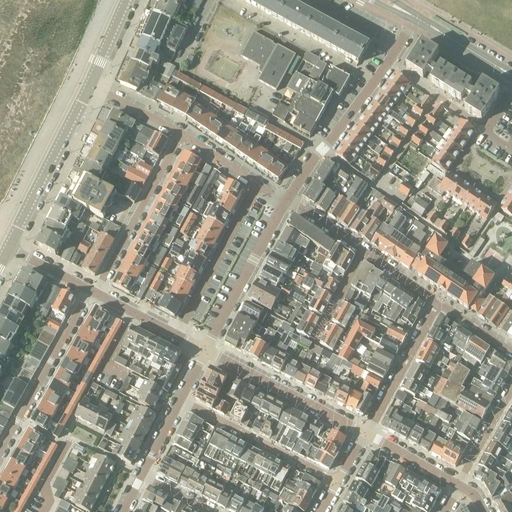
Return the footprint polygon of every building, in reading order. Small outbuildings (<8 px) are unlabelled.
[(181,5),(178,4),(170,0),(160,0),(154,14),(176,24),(179,18),(176,17),(181,5)] [(197,12),(202,0),(189,0),(186,7),(188,8),(197,12)] [(271,0),(254,0),(252,5),(265,12),(271,0)] [(271,0),(265,12),(278,20),(288,2),(283,0),(271,0)] [(291,27),(301,9),(288,2),(278,20),(291,27)] [(197,12),(188,8),(186,12),(195,16),(197,12)] [(291,27),(305,34),(315,17),(301,9),(291,27)] [(176,25),(176,24),(154,14),(151,20),(149,18),(147,22),(150,24),(143,39),(161,47),(165,49),(175,53),(187,31),(176,25)] [(305,34),(318,41),(327,24),(315,17),(305,34)] [(341,31),(327,24),(318,41),(331,49),(341,31)] [(331,49),(344,56),(354,38),(341,31),(331,49)] [(240,57),(241,57),(260,68),(259,69),(260,73),(262,74),(258,82),(276,92),(296,56),(278,46),(277,47),(273,45),(274,44),(254,33),(240,57)] [(368,46),(354,38),(344,56),(358,64),(368,46)] [(143,39),(138,51),(156,59),(159,53),(161,47),(143,39)] [(482,121),(500,92),(483,81),(475,94),(468,90),(472,84),(441,65),(437,71),(431,66),(439,53),(422,43),(406,68),(423,78),(428,71),(430,73),(427,79),(465,104),(469,97),(472,99),(465,110),(482,121)] [(173,58),(175,53),(165,49),(163,53),(173,58)] [(138,51),(132,63),(151,71),(154,65),(158,67),(160,61),(156,59),(138,51)] [(315,67),(308,80),(316,85),(326,66),(319,62),(320,60),(307,53),(303,60),(315,67)] [(157,73),(151,71),(132,63),(126,77),(124,77),(120,84),(137,92),(137,93),(141,95),(151,100),(157,103),(165,88),(158,85),(153,83),(157,73)] [(175,68),(169,65),(163,76),(169,79),(175,68)] [(329,80),(324,89),(333,95),(334,95),(339,98),(350,79),(345,76),(345,75),(343,74),(343,75),(330,68),(328,79),(329,80)] [(176,73),(173,78),(186,85),(189,80),(176,73)] [(316,85),(308,80),(296,73),(287,89),(325,110),(329,102),(330,102),(329,102),(332,97),(332,98),(332,97),(333,95),(324,89),(316,85)] [(396,74),(388,84),(402,95),(410,84),(396,74)] [(189,80),(186,85),(199,92),(202,87),(189,80)] [(394,105),(402,95),(388,84),(380,94),(394,105)] [(173,112),(183,93),(170,85),(159,105),(160,105),(173,112),(172,112),(173,112)] [(215,94),(204,88),(201,93),(212,100),(215,94)] [(279,104),(300,116),(317,125),(318,123),(318,122),(321,118),(321,117),(325,110),(287,89),(284,95),(293,100),(288,109),(279,104)] [(186,119),(196,101),(195,100),(195,99),(183,93),(173,112),(185,119),(186,119)] [(215,94),(212,100),(222,105),(225,99),(215,94)] [(373,104),(387,115),(394,105),(380,94),(373,104)] [(427,97),(422,103),(409,94),(406,98),(413,103),(424,111),(432,101),(427,97)] [(237,106),(227,100),(224,106),(234,111),(237,106)] [(196,126),(205,112),(198,107),(200,104),(196,101),(186,119),(196,126)] [(417,114),(420,117),(424,111),(413,103),(411,107),(415,109),(412,114),(415,116),(417,114)] [(315,128),(317,125),(300,116),(279,104),(272,116),(283,122),(288,113),(298,119),(293,128),(300,131),(300,132),(301,132),(302,132),(310,137),(314,129),(315,129),(315,128)] [(379,125),(387,115),(373,104),(365,115),(379,125)] [(402,104),(399,109),(405,113),(408,109),(402,104)] [(444,109),(438,105),(431,116),(440,122),(450,129),(453,125),(439,115),(444,109)] [(237,106),(234,111),(244,117),(247,111),(237,106)] [(238,130),(227,146),(237,153),(246,140),(248,137),(253,128),(255,124),(260,115),(250,110),(245,119),(252,122),(250,126),(249,126),(244,135),(238,130)] [(215,119),(205,112),(196,126),(206,132),(206,133),(206,132),(215,119)] [(111,118),(108,125),(116,130),(116,132),(124,136),(128,129),(131,130),(135,123),(114,113),(113,114),(111,113),(109,116),(111,118)] [(264,129),(269,120),(260,115),(255,124),(264,129)] [(365,115),(358,124),(372,135),(379,125),(365,115)] [(439,124),(440,122),(431,116),(431,115),(425,123),(428,125),(427,126),(431,129),(436,122),(439,124)] [(216,140),(217,139),(225,126),(227,123),(217,116),(215,119),(206,132),(216,139),(216,140)] [(412,129),(417,121),(410,116),(404,124),(412,129)] [(461,121),(453,131),(468,141),(475,131),(461,121)] [(238,130),(234,128),(227,123),(225,126),(217,139),(227,146),(226,146),(227,147),(227,146),(238,130)] [(368,140),(372,135),(358,124),(350,135),(365,145),(370,149),(374,145),(368,140)] [(396,131),(387,124),(384,128),(393,135),(396,131)] [(127,138),(124,136),(116,132),(116,130),(108,125),(105,131),(104,130),(101,136),(102,137),(101,137),(122,148),(127,138)] [(135,142),(142,145),(149,131),(138,125),(137,129),(141,131),(136,140),(133,138),(131,140),(135,142)] [(264,129),(257,125),(252,133),(256,135),(258,131),(262,133),(264,129)] [(278,130),(268,125),(265,131),(275,136),(278,130)] [(423,125),(419,131),(426,136),(428,132),(430,133),(429,135),(434,139),(437,135),(423,125)] [(398,134),(404,139),(410,131),(403,126),(398,132),(399,133),(398,134)] [(276,137),(287,143),(290,137),(279,131),(276,137)] [(446,142),(461,152),(468,141),(453,131),(446,142)] [(148,148),(156,134),(150,132),(143,145),(148,148)] [(158,136),(156,134),(148,148),(147,152),(154,156),(152,159),(157,162),(162,153),(163,151),(168,141),(163,138),(158,135),(158,136)] [(343,145),(357,155),(365,145),(350,135),(343,145)] [(253,141),(248,137),(246,140),(237,153),(237,154),(237,153),(247,160),(256,147),(261,139),(256,136),(253,141)] [(395,136),(389,145),(397,150),(403,142),(395,136)] [(412,141),(415,144),(413,147),(419,152),(425,143),(416,136),(412,141)] [(127,151),(122,148),(101,137),(99,143),(98,142),(94,148),(95,149),(95,150),(114,160),(115,161),(119,153),(124,156),(127,151)] [(287,143),(284,148),(283,150),(289,154),(293,146),(301,150),(304,145),(290,137),(287,143)] [(446,142),(439,152),(453,162),(461,152),(446,142)] [(138,157),(139,157),(143,149),(140,148),(141,147),(134,143),(129,152),(138,157)] [(349,166),(357,155),(343,145),(335,155),(349,166)] [(266,153),(256,147),(247,160),(257,166),(257,167),(266,153)] [(380,157),(388,162),(395,152),(388,147),(380,157)] [(109,168),(114,160),(95,150),(94,152),(93,151),(90,157),(91,158),(89,162),(106,171),(107,172),(109,168)] [(268,174),(277,161),(275,159),(277,156),(268,151),(266,153),(257,167),(268,174)] [(446,173),(453,162),(439,152),(432,163),(446,173)] [(179,163),(196,172),(201,162),(201,161),(201,162),(184,153),(182,157),(179,163)] [(380,157),(373,167),(380,173),(388,162),(380,157)] [(136,171),(140,164),(142,161),(138,159),(137,158),(132,167),(130,166),(129,168),(136,171)] [(316,205),(340,168),(328,160),(317,177),(316,178),(314,182),(313,183),(313,184),(303,199),(315,207),(316,205)] [(288,168),(277,161),(268,174),(279,181),(288,168)] [(84,171),(81,176),(98,185),(106,171),(89,162),(88,164),(88,163),(87,164),(86,164),(83,169),(84,170),(84,171)] [(190,182),(196,172),(179,163),(179,164),(177,167),(174,173),(173,173),(190,182)] [(143,188),(148,178),(136,171),(129,168),(123,164),(121,168),(124,170),(125,169),(129,171),(124,179),(143,188)] [(150,169),(140,164),(136,171),(148,178),(152,171),(154,167),(152,166),(150,169)] [(212,169),(206,165),(201,175),(207,178),(212,169)] [(429,167),(428,167),(428,168),(427,170),(426,170),(440,180),(441,180),(444,176),(429,166),(429,167)] [(365,178),(373,183),(380,173),(373,167),(365,178)] [(344,186),(345,185),(351,175),(340,168),(316,205),(315,207),(325,213),(338,193),(333,189),(340,179),(343,181),(340,186),(343,187),(344,186)] [(223,195),(237,203),(238,203),(244,191),(244,190),(230,183),(231,182),(214,171),(206,185),(212,189),(218,179),(228,186),(223,195)] [(168,183),(168,184),(185,192),(190,182),(173,173),(173,174),(172,177),(171,177),(171,178),(168,183)] [(445,192),(452,197),(461,182),(450,174),(443,184),(435,179),(428,188),(441,197),(445,192)] [(207,178),(201,175),(196,185),(201,188),(207,178)] [(363,183),(351,175),(345,185),(348,187),(350,183),(353,185),(345,198),(346,199),(345,201),(340,197),(328,215),(338,222),(363,183)] [(106,189),(98,185),(81,176),(74,190),(72,189),(71,189),(70,189),(69,189),(68,189),(68,190),(67,190),(67,191),(63,198),(85,210),(104,220),(117,194),(106,188),(106,189)] [(473,190),(461,182),(452,197),(463,205),(473,190)] [(355,205),(365,189),(367,186),(363,183),(338,222),(347,228),(359,210),(353,206),(354,205),(355,205)] [(124,197),(134,204),(142,190),(131,184),(124,197)] [(179,203),(185,192),(168,184),(166,187),(166,188),(163,193),(162,194),(179,203)] [(398,192),(407,198),(412,190),(403,184),(398,192)] [(199,198),(206,202),(213,190),(206,186),(199,198)] [(191,196),(196,198),(200,190),(195,187),(191,196)] [(467,207),(475,213),(485,198),(473,190),(463,205),(460,209),(464,212),(467,207)] [(162,194),(157,204),(174,213),(179,203),(162,194)] [(223,195),(216,207),(231,215),(237,203),(223,195)] [(360,237),(386,199),(381,195),(368,215),(363,212),(350,230),(360,237)] [(196,198),(191,196),(186,204),(191,207),(196,198)] [(79,222),(85,210),(63,198),(62,200),(60,199),(58,204),(59,205),(56,212),(71,220),(72,219),(77,222),(79,222)] [(199,214),(206,202),(199,198),(193,211),(199,214)] [(421,217),(424,213),(429,206),(418,198),(410,210),(421,217)] [(497,206),(485,198),(475,213),(472,217),(477,220),(480,216),(487,221),(497,206)] [(499,209),(511,217),(511,201),(507,198),(499,209)] [(384,210),(391,215),(397,206),(386,199),(360,237),(369,243),(382,224),(377,221),(384,210)] [(168,223),(174,213),(157,204),(155,208),(152,213),(151,214),(168,223)] [(203,216),(208,219),(224,227),(231,215),(216,207),(210,204),(203,216)] [(371,244),(380,250),(404,214),(400,211),(392,222),(389,221),(399,207),(397,206),(391,215),(371,244)] [(185,208),(180,216),(185,219),(189,211),(185,208)] [(56,212),(50,223),(68,232),(68,231),(66,230),(71,220),(56,212)] [(437,218),(431,213),(426,221),(433,225),(437,218)] [(146,224),(163,233),(168,223),(151,214),(152,214),(150,217),(149,218),(146,224)] [(187,222),(194,226),(198,218),(191,214),(187,222)] [(409,217),(404,214),(380,250),(389,256),(402,237),(397,234),(409,217)] [(185,219),(180,216),(176,224),(181,227),(185,219)] [(320,249),(330,256),(336,244),(295,217),(294,218),(293,217),(288,227),(320,249)] [(208,219),(202,230),(218,239),(224,227),(208,219)] [(444,233),(449,226),(448,226),(452,221),(449,219),(446,224),(439,219),(436,223),(440,226),(437,229),(444,233)] [(78,223),(79,222),(77,222),(71,234),(74,235),(80,238),(86,227),(78,223)] [(109,222),(102,235),(114,242),(121,229),(109,222)] [(187,237),(194,226),(187,222),(180,233),(187,237)] [(404,239),(391,258),(400,264),(424,228),(416,222),(413,226),(417,229),(408,242),(404,239)] [(62,243),(68,232),(50,223),(44,234),(62,243)] [(93,223),(90,229),(97,233),(100,227),(93,223)] [(141,234),(158,243),(161,237),(164,239),(166,235),(163,233),(146,224),(144,227),(144,228),(141,234)] [(444,233),(456,241),(461,233),(458,231),(458,232),(454,230),(449,226),(444,233)] [(174,228),(169,236),(174,239),(178,231),(174,228)] [(428,230),(424,228),(400,264),(409,270),(411,268),(419,256),(422,252),(417,248),(425,235),(428,230)] [(193,240),(196,241),(212,250),(218,239),(202,230),(200,233),(198,232),(193,240)] [(287,230),(279,244),(299,255),(303,257),(310,244),(292,233),(287,230)] [(467,249),(475,237),(472,234),(468,239),(461,233),(456,241),(467,249)] [(56,256),(62,243),(44,234),(38,247),(48,252),(50,253),(50,254),(51,254),(56,256)] [(135,244),(152,253),(158,243),(141,234),(139,238),(138,238),(139,238),(136,244),(135,244)] [(74,235),(69,246),(75,249),(80,238),(74,235)] [(104,260),(114,242),(102,235),(92,253),(104,260)] [(170,247),(174,239),(169,236),(165,244),(170,247)] [(422,258),(419,256),(411,268),(418,273),(416,275),(469,310),(470,308),(477,313),(485,301),(481,299),(495,279),(472,263),(463,276),(440,260),(448,247),(435,238),(422,258)] [(480,238),(469,255),(473,258),(484,241),(480,238)] [(174,244),(182,249),(185,244),(177,240),(174,244)] [(196,242),(190,253),(206,262),(212,250),(196,241),(195,242),(196,242)] [(83,242),(80,247),(88,251),(91,246),(83,242)] [(147,263),(152,253),(135,244),(133,248),(130,254),(149,265),(149,264),(147,263)] [(183,249),(182,249),(174,244),(171,252),(179,256),(183,249)] [(299,255),(279,244),(273,254),(301,268),(303,263),(296,259),(299,255)] [(330,256),(327,260),(326,262),(330,265),(327,270),(332,273),(344,250),(336,244),(330,256)] [(62,259),(68,263),(75,249),(69,246),(62,259)] [(86,255),(88,251),(80,247),(78,251),(86,255)] [(157,255),(163,259),(168,251),(163,248),(158,256),(157,255)] [(317,253),(327,260),(330,256),(320,249),(317,253)] [(354,257),(344,250),(332,273),(337,276),(339,273),(344,276),(345,273),(354,257)] [(206,262),(190,253),(188,252),(185,259),(186,259),(182,267),(198,276),(206,262)] [(95,277),(104,260),(92,253),(83,270),(85,271),(85,272),(86,272),(95,277)] [(71,264),(75,266),(80,257),(76,254),(71,264)] [(147,268),(149,265),(130,254),(128,258),(125,264),(124,264),(141,273),(145,267),(147,268)] [(159,267),(163,259),(157,255),(156,258),(157,258),(154,264),(159,267)] [(292,266),(273,256),(267,266),(286,277),(290,270),(302,277),(298,285),(310,292),(317,280),(303,272),(292,266)] [(316,258),(313,263),(323,268),(326,263),(316,258)] [(173,263),(167,259),(162,268),(168,272),(173,263)] [(304,269),(303,272),(317,280),(318,278),(320,279),(324,272),(321,271),(323,268),(313,263),(310,270),(312,271),(311,273),(304,269)] [(139,277),(141,273),(124,264),(124,265),(123,268),(122,268),(119,274),(137,284),(141,278),(139,277)] [(361,293),(373,271),(374,270),(367,266),(365,267),(364,266),(364,265),(345,300),(349,302),(356,290),(361,293)] [(146,276),(152,279),(158,269),(153,266),(148,275),(147,274),(146,276)] [(182,267),(176,279),(192,287),(198,276),(182,267)] [(304,303),(305,301),(306,299),(292,291),(284,286),(283,289),(280,287),(281,285),(279,284),(283,277),(266,268),(261,276),(262,277),(260,280),(276,289),(275,291),(286,296),(291,299),(296,302),(296,303),(302,306),(304,303)] [(155,280),(162,284),(165,277),(164,277),(166,273),(160,270),(155,280)] [(371,298),(372,297),(383,276),(373,271),(361,293),(371,298)] [(25,272),(17,288),(38,299),(43,290),(44,290),(47,284),(25,272)] [(119,274),(119,275),(117,278),(117,279),(113,285),(113,286),(129,295),(130,294),(132,294),(135,289),(133,288),(136,284),(137,285),(137,284),(119,274)] [(152,279),(146,276),(145,278),(146,278),(143,285),(148,287),(152,279)] [(391,282),(383,276),(372,297),(374,299),(373,301),(376,303),(372,311),(373,312),(380,301),(391,282)] [(172,289),(186,297),(191,287),(191,288),(192,287),(176,279),(172,277),(170,281),(175,283),(172,289)] [(485,320),(487,321),(504,296),(508,290),(511,284),(501,277),(497,283),(507,289),(503,294),(500,292),(495,300),(490,297),(477,316),(485,321),(485,320)] [(317,280),(310,292),(307,296),(327,307),(332,297),(320,291),(325,282),(320,279),(318,278),(317,280)] [(324,288),(334,294),(339,284),(329,279),(324,288)] [(157,293),(162,284),(155,280),(150,290),(157,293)] [(286,296),(275,291),(258,282),(248,300),(276,314),(279,309),(276,307),(280,300),(283,301),(286,296)] [(400,288),(391,282),(380,301),(373,312),(377,314),(378,311),(382,304),(387,307),(390,301),(391,302),(400,288)] [(141,289),(136,298),(141,301),(147,290),(140,286),(139,288),(141,289)] [(54,287),(46,303),(52,306),(60,290),(54,287)] [(41,301),(38,299),(17,288),(10,299),(28,309),(31,310),(35,302),(43,306),(38,314),(46,318),(52,306),(46,303),(41,301)] [(384,317),(391,321),(397,311),(408,293),(400,288),(391,302),(394,303),(390,310),(391,310),(389,313),(386,311),(384,317)] [(163,291),(161,295),(181,306),(186,297),(172,289),(169,294),(163,291)] [(181,307),(181,306),(161,295),(157,293),(150,290),(145,299),(144,301),(146,302),(149,304),(150,304),(152,306),(160,310),(175,318),(181,307)] [(75,299),(63,292),(52,312),(65,318),(72,305),(73,306),(75,301),(74,300),(75,299)] [(416,299),(408,293),(397,311),(391,321),(399,325),(401,321),(402,322),(407,312),(416,299)] [(321,316),(327,307),(307,296),(306,299),(305,301),(311,305),(308,310),(321,316)] [(508,299),(504,296),(487,321),(489,323),(489,324),(496,329),(509,310),(503,307),(508,299)] [(4,310),(5,310),(22,319),(28,309),(10,299),(8,303),(4,310)] [(407,312),(402,322),(406,325),(407,323),(413,326),(424,306),(423,303),(416,299),(407,312)] [(359,311),(363,313),(366,307),(357,302),(354,307),(359,310),(359,311)] [(241,314),(258,323),(262,325),(267,315),(263,313),(264,312),(247,303),(241,314)] [(295,308),(291,317),(295,319),(302,306),(296,303),(294,307),(295,308)] [(302,306),(295,319),(314,329),(320,320),(307,313),(305,315),(303,314),(307,305),(304,303),(302,306)] [(357,324),(358,322),(363,313),(359,311),(357,316),(353,314),(355,310),(343,303),(337,313),(357,324)] [(103,327),(104,326),(105,327),(107,324),(106,323),(109,316),(94,308),(88,319),(103,327)] [(0,321),(16,330),(22,319),(5,310),(0,319),(0,321)] [(498,331),(507,337),(511,329),(511,313),(510,312),(498,331)] [(345,329),(348,324),(350,326),(344,338),(341,336),(343,332),(330,326),(325,335),(345,346),(357,324),(337,313),(332,322),(345,329)] [(236,350),(242,353),(246,345),(248,346),(253,337),(256,338),(262,328),(257,325),(258,323),(241,314),(232,331),(225,344),(225,343),(225,344),(225,345),(226,344),(235,350),(236,351),(236,350)] [(287,324),(291,327),(292,324),(295,319),(291,317),(287,324)] [(433,330),(448,338),(452,340),(452,339),(453,338),(459,328),(454,325),(451,331),(446,328),(450,322),(443,317),(440,318),(433,330)] [(49,319),(45,325),(45,326),(58,333),(61,326),(49,319)] [(88,319),(82,329),(98,338),(101,339),(103,335),(100,333),(103,327),(88,319)] [(314,329),(295,319),(292,324),(299,327),(296,332),(301,334),(299,338),(301,339),(306,342),(308,338),(309,339),(314,329)] [(111,332),(116,335),(123,323),(117,320),(113,328),(108,326),(106,329),(111,332)] [(390,330),(386,337),(402,345),(408,335),(392,326),(393,325),(383,320),(380,325),(390,330)] [(16,330),(0,321),(0,341),(10,347),(18,331),(16,330)] [(374,325),(367,321),(364,326),(374,331),(374,325)] [(280,328),(288,332),(290,328),(291,327),(287,324),(283,322),(280,328)] [(338,358),(343,361),(348,363),(354,352),(362,337),(370,341),(372,337),(375,332),(374,331),(364,326),(358,322),(357,324),(345,346),(342,350),(340,355),(338,358)] [(55,337),(58,333),(45,326),(45,325),(42,323),(39,328),(43,331),(55,337)] [(130,345),(135,348),(142,333),(132,328),(122,347),(128,350),(130,345)] [(269,346),(276,335),(277,333),(269,328),(261,341),(269,346)] [(290,333),(288,332),(280,328),(277,333),(276,335),(281,338),(274,352),(269,350),(262,364),(271,369),(290,333)] [(463,352),(472,337),(459,328),(453,338),(459,342),(457,345),(456,345),(453,349),(457,352),(459,349),(463,352)] [(92,348),(98,338),(82,329),(76,340),(92,348)] [(427,341),(450,354),(453,349),(456,345),(457,345),(459,342),(453,338),(452,339),(454,340),(451,347),(445,343),(448,338),(433,330),(427,341)] [(43,331),(37,341),(49,348),(55,337),(43,331)] [(111,332),(105,342),(110,345),(116,335),(111,332)] [(152,338),(142,333),(135,348),(140,350),(137,355),(142,357),(152,338)] [(298,345),(301,339),(299,338),(292,335),(290,333),(271,369),(281,374),(291,354),(286,352),(292,340),(298,344),(298,345)] [(333,351),(335,347),(342,350),(345,346),(325,335),(320,345),(333,351)] [(402,345),(386,337),(384,336),(382,341),(372,337),(370,341),(397,355),(402,345)] [(161,343),(152,338),(142,357),(147,360),(149,355),(154,358),(161,343)] [(474,338),(463,358),(462,359),(473,367),(477,362),(481,364),(490,349),(474,338)] [(308,351),(309,352),(312,345),(306,342),(301,339),(298,345),(308,350),(308,351)] [(76,340),(71,350),(86,359),(92,348),(76,340)] [(252,349),(248,346),(246,345),(242,353),(241,353),(260,363),(269,346),(261,341),(258,340),(252,349)] [(12,348),(10,347),(0,341),(0,357),(5,361),(12,348)] [(41,363),(49,348),(37,341),(29,357),(41,363)] [(99,353),(104,355),(110,345),(105,342),(99,353)] [(161,343),(154,358),(159,360),(156,365),(161,367),(171,348),(161,343)] [(426,343),(421,353),(442,365),(446,367),(449,361),(438,355),(440,351),(426,343)] [(320,358),(321,356),(324,351),(312,345),(309,352),(320,358)] [(181,353),(171,348),(161,367),(162,368),(164,363),(173,367),(165,383),(159,379),(155,386),(168,393),(181,367),(176,364),(181,353)] [(86,359),(71,350),(65,361),(80,370),(86,359)] [(366,351),(363,357),(388,370),(394,359),(378,350),(375,355),(366,351)] [(492,368),(497,371),(498,370),(507,375),(511,367),(511,365),(511,364),(491,350),(486,359),(491,362),(489,366),(492,368)] [(330,361),(333,355),(324,351),(321,356),(330,361)] [(284,376),(294,381),(307,355),(302,352),(296,363),(292,361),(284,376)] [(99,353),(93,363),(99,366),(104,355),(99,353)] [(433,364),(440,368),(442,365),(421,353),(416,362),(430,370),(433,364)] [(308,354),(307,355),(294,381),(303,385),(311,370),(306,368),(312,356),(308,354)] [(330,361),(326,367),(314,391),(324,396),(332,381),(327,379),(334,365),(339,368),(343,361),(338,358),(333,355),(330,361)] [(454,363),(458,365),(462,359),(463,358),(458,355),(454,363)] [(22,369),(23,370),(34,376),(41,363),(29,357),(28,356),(22,369)] [(0,357),(0,371),(1,372),(2,371),(0,370),(0,367),(1,366),(6,368),(9,363),(5,361),(0,357)] [(383,380),(388,370),(363,357),(361,362),(369,366),(367,371),(383,380)] [(65,361),(59,372),(74,380),(77,381),(79,377),(77,375),(80,370),(65,361)] [(343,370),(350,373),(353,366),(348,363),(343,361),(339,368),(336,375),(339,376),(341,373),(342,373),(343,370)] [(449,372),(451,373),(453,374),(458,366),(458,365),(454,363),(453,362),(449,368),(451,369),(449,372)] [(87,374),(93,377),(99,366),(93,363),(87,374)] [(364,366),(359,363),(357,368),(353,366),(350,373),(360,378),(364,371),(362,370),(364,366)] [(305,386),(314,391),(326,367),(321,365),(317,373),(313,371),(305,386)] [(406,379),(420,387),(422,384),(431,389),(435,381),(427,376),(428,373),(414,366),(406,379)] [(481,421),(490,406),(461,389),(470,374),(458,366),(453,374),(449,382),(440,398),(445,401),(481,421)] [(492,368),(486,379),(486,380),(485,381),(500,389),(507,375),(498,370),(497,371),(492,368)] [(211,369),(200,391),(216,399),(227,377),(211,369)] [(28,387),(34,376),(23,370),(17,381),(28,387)] [(442,378),(449,382),(453,375),(446,371),(442,378)] [(74,380),(59,372),(53,382),(68,390),(74,380)] [(87,374),(82,384),(87,387),(93,377),(87,374)] [(365,382),(367,384),(369,385),(373,377),(369,374),(365,382)] [(326,397),(335,402),(346,380),(341,377),(337,384),(333,382),(326,397)] [(373,377),(369,385),(355,412),(363,417),(375,394),(370,391),(372,386),(378,390),(382,381),(373,377)] [(494,399),(500,389),(485,381),(486,380),(486,379),(482,377),(481,380),(484,382),(483,384),(474,379),(470,386),(494,399)] [(449,382),(444,380),(441,378),(432,394),(440,398),(449,382)] [(401,389),(414,397),(415,397),(417,393),(425,397),(428,391),(420,387),(406,379),(401,389)] [(16,380),(10,392),(21,398),(27,387),(16,380)] [(237,382),(233,380),(225,396),(222,402),(226,404),(229,398),(237,382)] [(351,382),(346,380),(335,402),(344,407),(352,392),(347,389),(351,382)] [(62,401),(68,390),(53,382),(47,393),(62,401)] [(239,403),(247,387),(237,382),(229,398),(239,403)] [(346,408),(355,412),(369,385),(367,384),(365,382),(358,395),(354,393),(346,408)] [(142,386),(139,391),(158,401),(163,392),(163,391),(168,393),(155,386),(149,383),(146,389),(142,386)] [(76,395),(81,398),(87,387),(82,384),(76,395)] [(239,424),(241,425),(257,393),(248,388),(241,403),(245,405),(243,410),(237,406),(232,415),(230,419),(233,420),(233,421),(239,424)] [(153,411),(158,401),(139,391),(137,396),(141,398),(139,403),(153,411)] [(217,400),(216,399),(200,391),(195,401),(212,410),(215,404),(217,400)] [(47,393),(41,403),(56,411),(62,401),(47,393)] [(267,398),(257,393),(241,425),(242,425),(241,425),(246,428),(255,410),(259,412),(267,398)] [(395,400),(402,405),(406,397),(399,393),(395,400)] [(20,399),(9,394),(4,404),(14,410),(20,399)] [(433,410),(440,398),(432,394),(426,405),(419,401),(418,402),(426,406),(433,410)] [(76,395),(70,405),(75,408),(81,398),(76,395)] [(253,431),(259,434),(275,402),(267,398),(259,412),(264,415),(259,424),(257,423),(253,431)] [(445,401),(440,398),(433,410),(437,412),(448,419),(449,418),(475,432),(480,423),(463,413),(461,418),(442,407),(445,401)] [(92,408),(88,406),(90,401),(85,399),(75,418),(85,423),(92,408)] [(222,402),(217,400),(215,404),(217,404),(214,411),(224,416),(226,411),(229,406),(226,404),(222,402)] [(286,408),(275,402),(259,434),(269,439),(272,434),(268,432),(274,421),(278,423),(286,408)] [(426,406),(418,402),(415,406),(423,411),(426,406)] [(35,413),(51,422),(56,411),(41,403),(35,413)] [(120,403),(117,409),(128,414),(122,411),(125,406),(120,403)] [(0,417),(8,422),(14,410),(4,404),(2,407),(0,406),(0,417)] [(92,408),(85,423),(95,428),(104,409),(95,404),(92,408)] [(383,427),(382,427),(387,430),(398,411),(400,408),(393,404),(381,424),(382,424),(383,427)] [(64,416),(69,419),(75,408),(70,405),(64,416)] [(437,412),(433,410),(426,406),(423,411),(430,415),(425,422),(424,422),(423,425),(424,425),(422,429),(417,426),(408,441),(418,447),(437,412)] [(404,414),(398,411),(387,430),(397,435),(410,411),(412,409),(408,407),(404,414)] [(109,411),(104,409),(95,428),(105,433),(112,418),(107,416),(109,411)] [(114,414),(116,415),(119,417),(120,414),(126,417),(128,414),(117,409),(114,414)] [(151,426),(156,416),(142,409),(139,414),(134,412),(132,417),(151,426)] [(283,427),(287,428),(295,413),(287,409),(271,440),(275,443),(283,427)] [(232,415),(226,411),(224,416),(230,419),(232,415)] [(410,411),(397,435),(407,440),(415,425),(411,423),(416,414),(410,411)] [(418,447),(428,452),(436,437),(431,434),(439,420),(446,424),(448,419),(437,412),(418,447)] [(35,413),(30,423),(47,433),(49,428),(48,427),(51,422),(35,413)] [(302,416),(295,413),(287,428),(290,430),(285,438),(284,437),(280,445),(286,448),(302,416)] [(511,415),(508,414),(503,423),(511,427),(511,415)] [(64,416),(58,426),(63,429),(69,419),(64,416)] [(188,416),(184,423),(200,431),(202,432),(203,429),(206,431),(208,426),(188,416)] [(301,436),(303,432),(309,420),(302,416),(286,448),(291,451),(294,445),(293,444),(299,435),(301,436)] [(134,424),(131,428),(146,436),(151,426),(132,417),(129,421),(134,424)] [(448,419),(446,424),(444,427),(449,430),(452,425),(456,427),(454,430),(457,432),(457,434),(470,441),(475,432),(449,418),(448,419)] [(312,437),(321,441),(325,433),(323,432),(325,428),(309,420),(303,432),(312,437)] [(200,431),(184,423),(180,430),(196,438),(200,431)] [(511,442),(511,430),(502,425),(497,434),(511,442)] [(53,436),(58,439),(63,429),(58,426),(53,436)] [(211,437),(214,429),(210,427),(206,434),(211,437)] [(440,459),(449,443),(455,433),(449,430),(444,427),(441,432),(445,435),(446,431),(448,432),(442,442),(439,440),(431,454),(440,459)] [(122,436),(141,445),(146,436),(131,428),(129,433),(124,431),(122,436)] [(28,430),(22,441),(39,450),(43,452),(45,448),(40,445),(43,439),(28,430)] [(202,441),(196,438),(180,430),(176,437),(192,446),(194,442),(200,445),(198,448),(203,451),(207,444),(202,441)] [(214,449),(216,450),(224,434),(218,431),(204,456),(209,459),(214,449)] [(334,461),(340,451),(324,443),(319,451),(317,450),(318,447),(314,444),(312,446),(308,443),(312,437),(303,432),(301,436),(298,442),(334,461)] [(325,433),(321,441),(324,443),(340,451),(345,441),(344,438),(333,432),(331,437),(325,433)] [(206,434),(202,441),(207,444),(211,437),(206,434)] [(231,438),(224,434),(216,450),(220,452),(215,461),(219,463),(231,438)] [(511,449),(511,442),(497,434),(492,443),(508,452),(510,448),(511,449)] [(124,443),(122,448),(136,455),(141,445),(122,436),(120,441),(124,443)] [(197,448),(192,446),(176,437),(172,446),(192,456),(197,448)] [(229,462),(231,457),(239,442),(231,438),(219,463),(223,465),(225,460),(229,462)] [(34,461),(39,450),(22,441),(16,451),(32,460),(34,461)] [(454,446),(449,443),(440,459),(455,468),(468,445),(460,441),(459,443),(456,441),(454,446)] [(246,445),(239,442),(231,457),(235,459),(230,469),(233,470),(246,445)] [(329,470),(334,461),(298,442),(293,452),(299,455),(302,450),(307,452),(306,454),(308,455),(309,454),(310,454),(307,459),(329,470)] [(58,447),(53,444),(47,455),(52,457),(58,447)] [(70,454),(78,458),(76,457),(79,453),(83,455),(86,450),(75,444),(70,454)] [(507,468),(506,468),(509,470),(511,466),(511,464),(511,456),(491,444),(485,456),(497,463),(501,457),(508,461),(505,467),(507,468)] [(253,449),(246,445),(233,470),(238,473),(240,467),(243,469),(245,465),(253,449)] [(169,452),(179,457),(182,453),(171,447),(169,452)] [(112,455),(131,465),(136,455),(122,448),(119,452),(115,450),(112,455)] [(198,448),(193,458),(198,461),(200,456),(203,451),(198,448)] [(260,453),(253,449),(245,465),(249,467),(245,475),(248,477),(260,453)] [(32,460),(16,451),(10,462),(26,470),(28,471),(30,467),(28,466),(32,460)] [(364,465),(388,478),(395,466),(391,463),(385,474),(380,471),(386,460),(381,457),(371,452),(364,465)] [(179,457),(188,462),(191,458),(182,453),(179,457)] [(267,457),(260,453),(248,477),(247,480),(244,485),(251,489),(254,484),(251,483),(257,471),(260,473),(267,457)] [(168,480),(176,464),(174,462),(174,461),(171,459),(172,457),(168,454),(157,474),(168,480)] [(47,455),(41,465),(46,468),(52,457),(47,455)] [(115,465),(96,455),(94,459),(92,458),(89,464),(110,475),(115,465)] [(200,456),(198,461),(201,463),(207,466),(208,467),(211,462),(200,456)] [(509,470),(506,468),(504,473),(494,468),(497,463),(485,456),(478,467),(497,478),(503,481),(506,475),(509,470)] [(259,483),(263,485),(275,460),(267,457),(260,473),(263,475),(259,483)] [(187,469),(179,485),(187,489),(201,463),(198,461),(193,458),(191,458),(188,462),(194,465),(191,471),(187,469)] [(65,464),(75,469),(77,467),(78,464),(68,459),(65,464)] [(282,464),(275,460),(263,485),(267,487),(271,479),(274,480),(282,464)] [(26,470),(10,462),(4,472),(35,489),(40,478),(35,475),(30,483),(24,478),(22,477),(26,470)] [(211,462),(208,467),(211,468),(215,470),(218,465),(211,462)] [(195,493),(203,477),(199,475),(202,469),(205,471),(207,466),(201,463),(187,489),(195,493)] [(73,475),(75,469),(65,464),(62,469),(73,475)] [(105,484),(110,475),(89,464),(91,465),(86,475),(105,484)] [(185,468),(176,464),(168,480),(177,484),(185,468)] [(290,469),(282,464),(274,480),(278,482),(275,488),(279,490),(290,469)] [(40,478),(46,468),(41,465),(35,475),(40,478)] [(225,469),(218,465),(215,470),(216,471),(222,474),(225,469)] [(356,479),(370,487),(372,488),(377,478),(386,483),(388,478),(364,465),(363,465),(356,479)] [(395,466),(388,478),(386,483),(385,484),(395,489),(405,471),(395,466)] [(495,482),(497,478),(478,467),(473,476),(474,479),(483,484),(492,500),(501,485),(495,482)] [(205,473),(203,477),(195,493),(202,497),(210,481),(214,474),(216,471),(215,470),(211,468),(208,475),(205,473)] [(222,474),(223,475),(230,478),(232,473),(225,469),(222,474)] [(216,471),(214,474),(217,476),(214,483),(210,481),(202,497),(210,501),(218,485),(220,481),(223,475),(222,474),(216,471)] [(35,489),(4,472),(0,479),(0,483),(14,491),(20,481),(23,483),(22,485),(26,487),(27,485),(29,486),(23,496),(29,499),(35,489)] [(232,473),(230,478),(231,479),(237,482),(240,476),(232,473)] [(409,485),(414,488),(418,490),(423,482),(408,473),(402,482),(400,486),(403,487),(402,489),(405,491),(409,485)] [(300,474),(296,482),(316,492),(321,484),(300,474)] [(86,487),(100,494),(105,484),(86,475),(84,480),(88,482),(86,487)] [(223,475),(220,481),(223,483),(220,487),(218,485),(210,501),(218,505),(231,479),(230,478),(223,475)] [(511,483),(506,475),(503,481),(502,483),(507,493),(493,501),(499,511),(511,503),(511,483)] [(247,480),(240,476),(237,482),(239,483),(244,485),(247,480)] [(55,483),(67,489),(70,484),(58,478),(55,483)] [(237,482),(231,479),(218,505),(225,509),(233,494),(233,493),(230,491),(233,485),(237,487),(239,483),(237,482)] [(286,485),(312,499),(316,492),(296,482),(293,480),(292,483),(288,481),(286,485)] [(414,488),(411,493),(418,497),(419,495),(425,499),(427,497),(436,502),(441,492),(423,482),(418,490),(414,488)] [(0,497),(8,502),(9,500),(10,501),(12,498),(11,497),(14,491),(0,483),(0,497)] [(54,497),(61,501),(67,489),(55,483),(52,488),(57,491),(54,497)] [(382,511),(386,507),(389,501),(383,497),(379,504),(366,497),(369,491),(354,483),(348,493),(376,509),(382,511)] [(95,504),(100,494),(86,487),(82,484),(79,489),(76,494),(95,504)] [(251,489),(252,489),(257,492),(259,493),(261,488),(254,484),(251,489)] [(290,492),(288,496),(308,506),(312,499),(286,485),(284,488),(290,492)] [(150,488),(144,501),(165,511),(182,511),(185,506),(150,488)] [(259,493),(262,494),(266,497),(268,492),(261,488),(259,493)] [(228,511),(230,511),(240,511),(251,491),(246,489),(241,499),(236,497),(228,511)] [(252,489),(251,491),(240,511),(252,511),(255,507),(251,504),(257,492),(252,489)] [(379,495),(383,497),(389,501),(391,497),(392,496),(382,490),(379,495)] [(268,492),(266,497),(268,498),(276,502),(279,497),(268,492)] [(76,506),(86,511),(90,511),(95,504),(76,494),(76,495),(72,493),(70,497),(78,501),(76,506)] [(301,511),(304,511),(308,506),(288,496),(283,493),(281,498),(283,499),(282,501),(284,502),(284,503),(289,506),(289,505),(301,511)] [(382,511),(376,509),(348,493),(343,503),(357,511),(360,506),(370,511),(373,511),(374,511),(375,511),(374,511),(382,511)] [(411,506),(421,511),(429,511),(436,502),(427,497),(425,499),(419,495),(418,497),(411,493),(408,497),(414,501),(411,506)] [(255,507),(252,511),(263,511),(264,510),(262,509),(268,498),(266,497),(262,494),(255,507)] [(18,501),(16,506),(17,506),(17,507),(23,510),(29,499),(23,496),(20,502),(18,501)] [(0,510),(2,511),(8,502),(0,497),(0,510)] [(394,501),(395,499),(391,497),(389,501),(386,507),(391,510),(394,511),(417,511),(412,509),(410,511),(406,511),(402,509),(402,508),(394,504),(395,502),(394,501)] [(137,511),(161,511),(143,502),(137,511)] [(511,511),(511,503),(499,511),(498,511),(511,511)]
